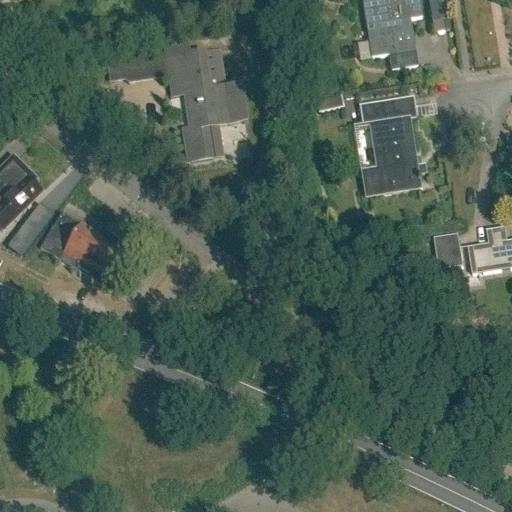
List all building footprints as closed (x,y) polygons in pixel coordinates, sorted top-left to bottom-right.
[(369,45),(372,62),(415,55),(412,38),(408,38),(406,24),(422,21),(418,0),(379,0),(380,7),(363,10),(366,31),(373,30),(376,44),(369,45)] [(425,28),(442,24),(436,3),(420,7),(425,28)] [(167,62),(173,100),(190,98),(192,109),(187,110),(191,132),(184,133),(187,155),(212,151),(209,131),(218,129),(218,128),(215,129),(214,118),(245,114),(241,89),(248,88),(248,87),(225,90),(219,54),(204,57),(167,62)] [(130,62),(125,63),(120,72),(122,82),(130,86),(133,80),(130,62)] [(416,170),(409,124),(417,123),(414,101),(359,109),(361,128),(369,127),(377,172),(362,175),(366,201),(419,193),(418,185),(421,184),(420,179),(415,180),(413,170),(416,170)] [(24,182),(11,169),(3,177),(0,174),(0,231),(2,234),(41,195),(26,180),(24,182)] [(46,242),(40,252),(59,264),(64,256),(75,263),(71,271),(106,292),(129,256),(132,251),(102,232),(99,237),(81,227),(80,227),(61,216),(60,217),(46,242)] [(27,224),(18,237),(30,247),(40,234),(27,224)] [(511,245),(508,246),(505,231),(487,234),(490,249),(469,252),(473,279),(511,272),(511,245)] [(459,238),(435,242),(440,274),(443,273),(445,285),(450,288),(457,287),(462,282),(460,270),(464,270),(459,238)]
